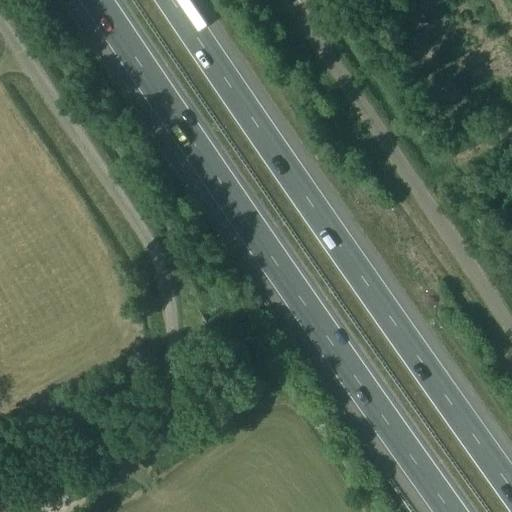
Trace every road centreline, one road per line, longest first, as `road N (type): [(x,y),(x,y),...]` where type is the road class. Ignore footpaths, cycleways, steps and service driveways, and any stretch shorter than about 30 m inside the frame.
road 1 (motorway): [(94,0),(446,511)]
road 2 (unclassified): [(33,511),(94,487),(144,437),(164,392),(171,318),(145,237),(0,25)]
road 3 (motorway): [(511,487),(171,0)]
road 4 (unclassified): [(511,337),(287,0)]
